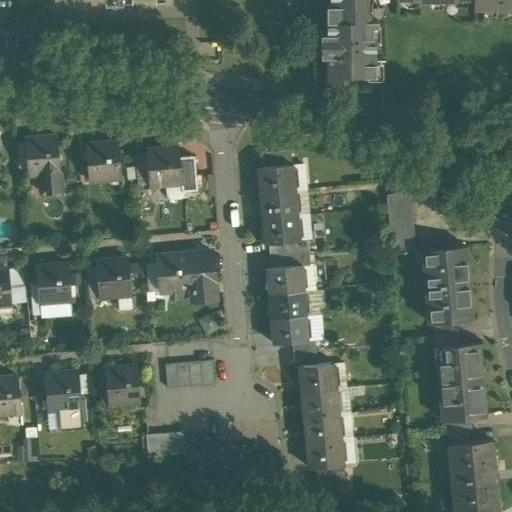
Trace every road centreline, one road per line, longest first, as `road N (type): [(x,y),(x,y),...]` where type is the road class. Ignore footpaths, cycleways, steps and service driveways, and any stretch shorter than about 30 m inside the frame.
road 1 (residential): [(220,98),(250,433)]
road 2 (tertiary): [(220,98),(313,113),(369,132),(511,208)]
road 3 (tertiary): [(0,74),(220,98)]
